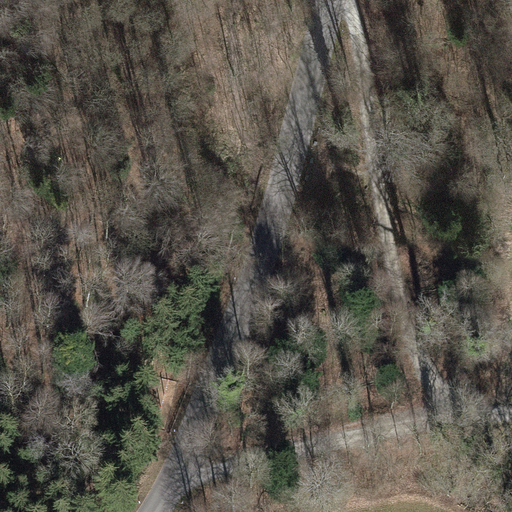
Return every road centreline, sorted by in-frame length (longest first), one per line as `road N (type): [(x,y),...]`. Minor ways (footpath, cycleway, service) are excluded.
road 1 (tertiary): [(140,511),(201,413),(268,258),(334,0)]
road 2 (residential): [(334,0),(412,352),(440,392),(480,415),(511,416)]
